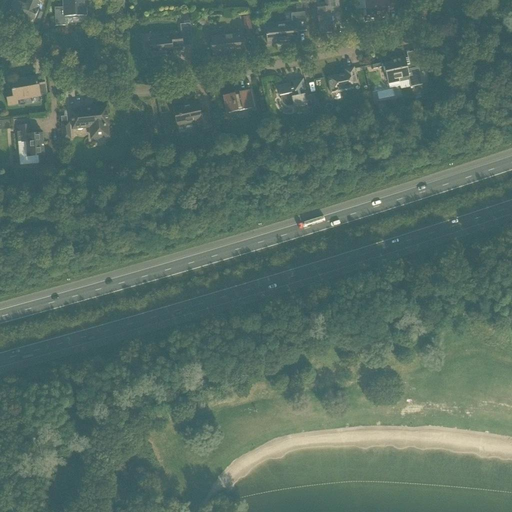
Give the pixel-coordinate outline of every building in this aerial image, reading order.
[(18,17),(24,0),(14,0),(9,13),(18,17)] [(33,23),(39,9),(42,0),(41,0),(24,0),(18,17),(33,23)] [(56,26),(65,25),(65,17),(86,16),(85,0),(63,0),(64,8),(55,8),(56,26)] [(320,34),(334,33),(334,24),(340,24),(338,0),(325,2),(325,8),(317,9),(320,34)] [(366,20),(390,17),(389,12),(397,11),(396,8),(395,0),(373,0),(364,1),(365,10),(366,20)] [(267,45),(297,42),(296,32),(306,31),(305,12),(291,14),(292,23),(266,25),(267,45)] [(245,36),(252,36),(250,17),(243,17),(245,36)] [(164,39),(150,41),(152,61),(153,61),(153,58),(172,56),(173,59),(172,48),(182,47),(182,50),(183,50),(183,48),(182,38),(191,37),(190,24),(180,25),(181,33),(164,35),(164,39)] [(214,58),(244,55),(243,45),(242,34),(212,38),(214,58)] [(384,64),(384,67),(387,82),(388,82),(388,84),(399,82),(399,79),(408,77),(409,80),(411,87),(410,87),(410,88),(422,85),(422,84),(422,85),(418,68),(416,60),(408,62),(406,63),(405,57),(396,59),(395,57),(390,58),(390,60),(391,63),(384,64)] [(345,74),(327,78),(329,87),(330,89),(331,94),(336,93),(353,89),(352,85),(357,83),(356,78),(354,68),(344,70),(345,74)] [(13,91),(6,93),(9,105),(17,104),(16,99),(39,95),(37,84),(36,77),(11,81),(13,91)] [(306,90),(303,79),(292,81),(293,84),(290,85),(290,84),(278,86),(280,96),(281,96),(282,102),(283,103),(283,104),(284,105),(285,106),(286,106),(287,106),(288,107),(289,107),(289,106),(293,105),(294,108),(307,106),(307,108),(311,107),(313,115),(321,114),(317,94),(305,97),(304,90),(306,90)] [(255,108),(251,90),(239,93),(239,94),(235,95),(235,94),(223,96),(227,114),(255,108)] [(183,106),(173,109),(175,118),(177,126),(198,122),(200,130),(212,128),(210,123),(208,113),(201,115),(198,101),(188,103),(183,105),(183,106)] [(106,107),(71,111),(72,121),(72,129),(90,127),(91,135),(92,140),(108,138),(108,133),(107,125),(108,125),(107,117),(106,107)] [(0,129),(10,129),(11,120),(0,120),(0,129)] [(63,141),(71,140),(69,122),(61,123),(63,141)] [(30,135),(29,126),(17,126),(18,142),(26,142),(27,157),(44,156),(42,134),(30,135)] [(219,133),(213,134),(215,146),(221,145),(219,133)]
